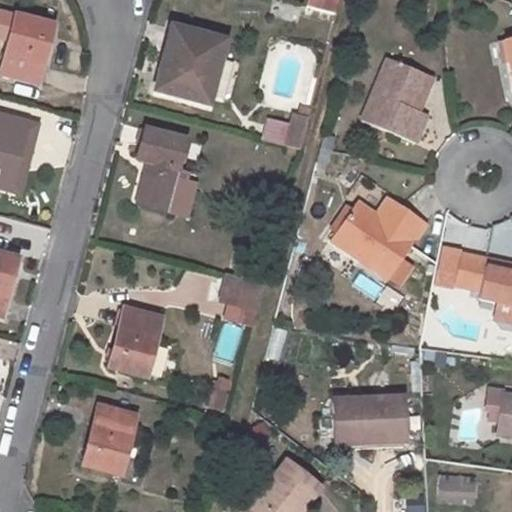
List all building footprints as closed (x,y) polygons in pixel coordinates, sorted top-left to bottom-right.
[(306,0),(305,6),(334,13),(337,0),(306,0)] [(15,15),(5,54),(0,72),(0,74),(37,83),(52,26),(15,15)] [(178,28),(172,26),(161,66),(168,68),(178,28)] [(208,104),(220,57),(225,40),(178,28),(168,68),(161,66),(159,72),(164,74),(162,85),(156,83),(155,90),(208,104)] [(498,40),(502,61),(508,60),(504,39),(498,40)] [(386,57),(360,121),(415,143),(427,115),(419,112),(412,109),(426,74),(386,57)] [(419,112),(433,77),(426,74),(412,109),(419,112)] [(161,113),(190,120),(192,121),(193,116),(163,107),(161,113)] [(293,113),(290,124),(306,128),(309,117),(293,113)] [(0,187),(8,189),(10,183),(22,137),(19,136),(21,131),(23,122),(0,115),(0,187)] [(306,128),(290,124),(284,146),(300,150),(306,128)] [(136,158),(149,162),(137,203),(166,210),(185,139),(145,128),(136,158)] [(22,137),(10,183),(19,186),(33,134),(21,131),(19,136),(22,137)] [(335,139),(324,136),(320,148),(332,150),(335,139)] [(332,150),(320,148),(316,160),(328,163),(332,150)] [(186,171),(177,169),(166,210),(185,215),(194,183),(184,180),(186,171)] [(356,196),(371,204),(379,191),(364,182),(356,196)] [(395,203),(387,197),(375,215),(383,220),(395,203)] [(425,225),(395,203),(383,220),(375,215),(355,202),(330,241),(388,279),(425,225)] [(437,268),(455,273),(460,253),(441,248),(437,268)] [(239,251),(232,276),(235,277),(248,280),(255,255),(239,251)] [(477,297),(495,301),(498,301),(494,317),(511,321),(511,279),(483,273),(485,265),(487,259),(460,253),(455,273),(437,268),(434,283),(452,287),(453,286),(479,292),(477,297)] [(0,254),(0,315),(1,316),(17,259),(0,254)] [(511,271),(485,265),(483,273),(511,279),(511,271)] [(228,303),(258,311),(264,284),(248,280),(235,277),(228,303)] [(107,366),(146,376),(161,318),(122,308),(107,366)] [(232,364),(243,327),(223,321),(212,358),(232,364)] [(268,328),(264,360),(282,362),(286,330),(268,328)] [(207,404),(221,410),(234,381),(220,375),(207,404)] [(495,434),(511,436),(511,394),(501,393),(502,390),(488,388),(485,406),(489,406),(499,408),(498,419),(495,434)] [(368,437),(404,436),(402,397),(333,399),(335,444),(368,443),(368,437)] [(135,416),(96,405),(80,464),(119,474),(135,416)] [(487,418),(498,419),(499,408),(489,406),(487,418)] [(368,437),(368,443),(369,456),(405,456),(404,436),(368,437)] [(296,511),(299,511),(319,485),(285,459),(244,511),(292,511),(294,510),(296,511)] [(437,502),(471,504),(473,478),(439,476),(437,502)]
